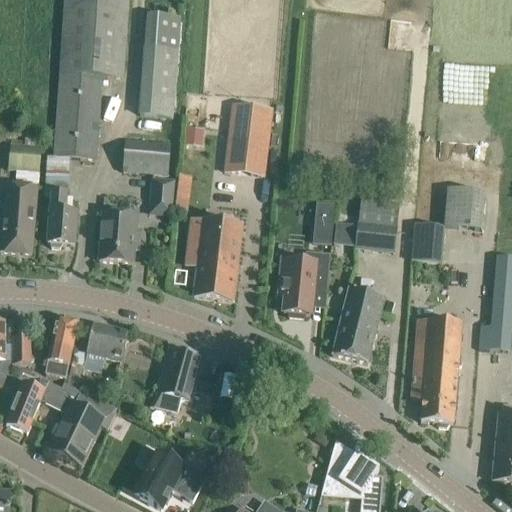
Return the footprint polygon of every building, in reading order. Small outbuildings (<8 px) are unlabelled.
[(64,0),(59,77),(102,80),(122,82),(128,0),(64,0)] [(145,17),(141,69),(177,71),(179,39),(180,19),(145,17)] [(102,80),(59,77),(53,159),(96,162),(102,80)] [(233,109),(225,175),(265,180),(272,114),(233,109)] [(188,129),(186,145),(203,147),(205,131),(188,129)] [(122,175),(167,179),(170,146),(125,141),(122,175)] [(37,175),(40,150),(11,147),(8,172),(37,175)] [(190,212),(191,177),(177,177),(176,211),(190,212)] [(152,182),(150,208),(172,210),(174,183),(152,182)] [(0,254),(32,256),(33,237),(37,191),(5,189),(0,252),(0,254)] [(443,228),(443,229),(480,233),(484,197),(447,193),(443,228)] [(74,247),(76,227),(77,215),(65,214),(66,195),(52,194),(51,213),(50,213),(48,245),(50,246),(51,250),(60,251),(62,246),(74,247)] [(397,229),(399,206),(361,202),(358,228),(354,228),(352,249),(352,250),(396,255),(399,229),(397,229)] [(318,206),(317,222),(333,223),(334,208),(318,206)] [(136,218),(103,216),(99,263),(132,266),(133,252),(138,252),(139,237),(134,236),(136,218)] [(235,285),(242,229),(191,223),(188,248),(186,268),(197,269),(193,300),(233,304),(235,285)] [(441,266),(443,229),(443,228),(415,226),(412,264),(441,266)] [(289,316),(289,320),(303,321),(304,317),(310,318),(312,295),(326,296),(330,257),(305,255),(304,265),(283,263),(279,299),(285,300),(283,315),(289,316)] [(511,259),(495,258),(490,328),(511,330),(511,315),(511,259)] [(367,366),(372,347),(384,301),(349,292),(337,338),(332,358),(367,366)] [(71,354),(73,343),(78,324),(57,320),(53,339),(51,349),(45,377),(65,381),(71,354)] [(421,424),(437,426),(439,430),(447,430),(449,427),(453,427),(461,326),(418,322),(411,403),(422,404),(421,424)] [(88,346),(82,371),(101,375),(105,360),(121,364),(128,335),(93,326),(88,346)] [(29,339),(13,339),(13,367),(30,367),(29,339)] [(203,360),(169,351),(154,407),(177,413),(181,400),(192,403),(203,360)] [(70,368),(66,387),(72,389),(78,391),(82,371),(70,368)] [(9,421),(6,428),(27,437),(34,418),(41,403),(48,384),(49,384),(41,381),(37,390),(24,385),(16,404),(12,404),(6,418),(9,421)] [(107,432),(117,412),(72,389),(66,387),(64,386),(61,390),(48,384),(41,403),(53,409),(66,415),(47,453),(81,471),(102,429),(107,432)] [(235,402),(231,414),(243,418),(248,402),(238,399),(237,403),(235,402)] [(511,416),(499,415),(494,464),(492,484),(511,485),(511,416)] [(321,431),(317,438),(318,443),(324,447),(331,437),(321,431)] [(156,454),(132,498),(157,511),(163,511),(172,496),(193,507),(209,478),(185,465),(182,469),(156,454)] [(331,459),(319,504),(358,508),(357,511),(377,511),(379,486),(369,485),(373,481),(353,466),(351,470),(331,459)] [(0,511),(8,511),(10,495),(0,494),(0,511)]
